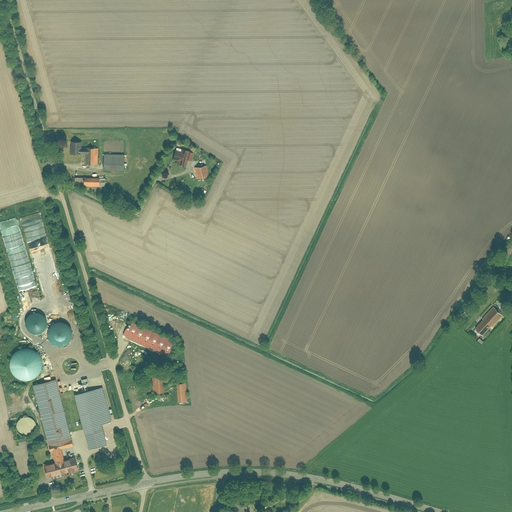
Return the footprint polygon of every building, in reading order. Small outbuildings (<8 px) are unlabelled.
[(81,143),(71,143),(71,155),(83,155),(83,165),(97,165),(97,148),(81,148),(81,143)] [(191,162),(193,153),(174,149),(171,161),(176,162),(176,165),(185,167),(187,161),(191,162)] [(102,156),(102,170),(122,170),(122,156),(102,156)] [(207,177),(205,167),(193,169),(196,180),(207,177)] [(73,186),(103,187),(103,178),(73,178),(73,186)] [(482,336),(502,316),(493,308),(474,327),(482,336)] [(28,314),(25,316),(24,319),(23,322),(24,326),(25,329),(28,331),(31,332),(34,333),(38,332),(41,330),(43,327),(44,324),(44,321),(43,318),(41,315),(38,313),(35,312),(31,312),(28,314)] [(128,322),(121,338),(167,357),(174,341),(128,322)] [(51,327),(48,329),(47,332),(46,336),(47,339),(48,342),(51,344),(54,346),(57,346),(61,345),(63,343),(65,341),(67,338),(67,334),(66,331),(64,328),(61,326),(57,325),(54,326),(51,327)] [(15,351),(11,354),(9,359),(8,364),(8,369),(11,374),(15,378),(20,380),(25,381),(31,379),(35,376),(39,372),(40,366),(40,361),(38,356),(35,352),(30,349),(25,348),(20,349),(15,351)] [(151,374),(151,391),(164,391),(164,374),(151,374)] [(54,380),(32,386),(53,462),(41,466),(44,477),(76,469),(72,457),(62,460),(59,451),(73,447),(54,380)] [(175,384),(175,402),(186,401),(185,384),(175,384)] [(101,388),(72,396),(83,436),(101,431),(99,425),(110,422),(101,388)] [(19,418),(17,421),(15,424),(15,427),(15,430),(17,433),(19,436),(23,437),(26,437),(29,437),(32,435),(34,432),(35,429),(35,426),(34,422),(32,420),(29,418),(26,417),(23,417),(19,418)]
